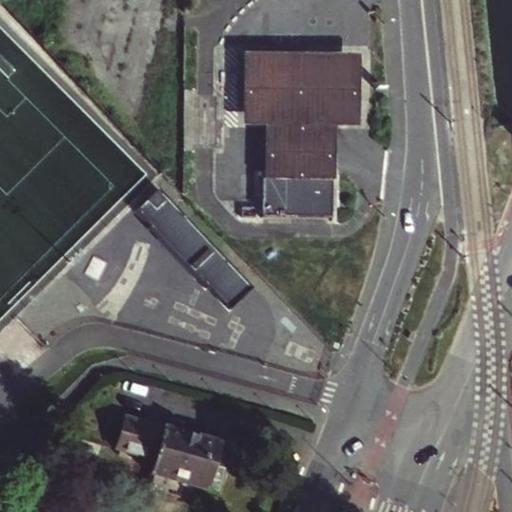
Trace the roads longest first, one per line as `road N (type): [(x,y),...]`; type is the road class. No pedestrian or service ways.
road 1 (secondary): [(411,0),(421,199),(349,416)]
road 2 (primary): [(511,235),(425,435)]
